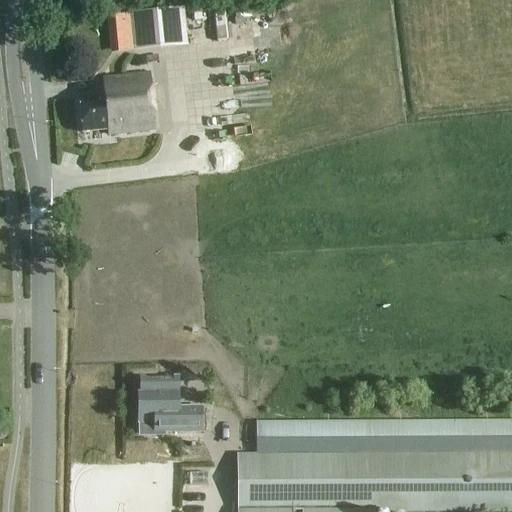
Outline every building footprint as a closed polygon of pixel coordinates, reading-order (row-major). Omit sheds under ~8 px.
[(163,14),(115,18),(119,54),(158,50),(156,32),(165,31),(163,14)] [(182,40),(219,37),(217,15),(204,16),(204,25),(181,26),(182,40)] [(226,85),(224,57),(192,58),(193,87),(226,85)] [(155,134),(150,77),(131,79),(103,81),(105,99),(80,102),(83,135),(108,133),(108,138),(155,134)] [(193,91),(194,103),(227,101),(226,89),(193,91)] [(201,434),(201,410),(178,410),(177,381),(151,381),(151,395),(123,395),(124,422),(154,422),(154,434),(201,434)] [(511,511),(511,435),(252,437),(245,437),(245,454),(236,454),(235,511),(291,511),(301,511),(300,511),(511,511)]
